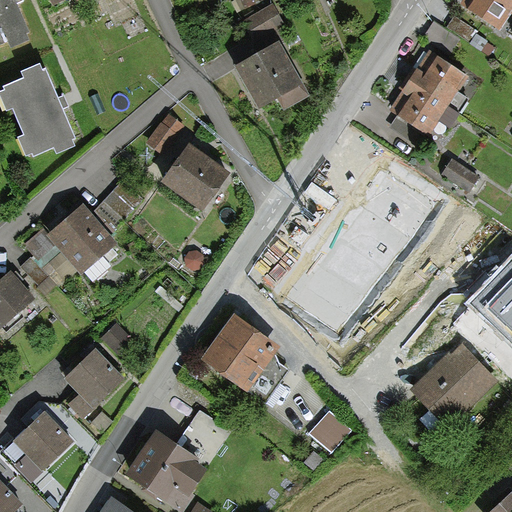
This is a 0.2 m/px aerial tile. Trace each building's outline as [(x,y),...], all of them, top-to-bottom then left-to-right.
[(0,0),(0,51),(10,47),(12,52),(31,44),(29,38),(32,37),(18,5),(25,2),(23,0),(0,0)] [(49,0),(53,8),(69,0),(49,0)] [(235,0),(240,9),(257,0),(235,0)] [(511,0),(464,0),(460,8),(500,33),(511,15),(511,0)] [(261,40),(285,26),(273,6),(249,20),(261,40)] [(477,32),(455,17),(447,29),(470,43),(477,32)] [(461,40),(434,24),(424,40),(451,57),(461,40)] [(488,42),(477,35),(471,44),(482,52),(488,42)] [(234,71),(259,117),(281,106),(285,114),(310,101),(280,46),(234,71)] [(429,54),(390,114),(397,118),(424,136),(430,140),(440,125),(449,110),(469,80),(429,54)] [(33,159),(34,163),(55,154),(57,159),(76,151),(73,145),(76,144),(63,112),(69,109),(65,98),(57,101),(46,75),(43,76),(40,69),(21,77),(23,82),(2,91),(3,95),(0,96),(0,100),(7,117),(13,115),(23,140),(18,142),(26,162),(33,159)] [(461,117),(449,110),(440,125),(451,132),(461,117)] [(147,145),(163,157),(185,127),(169,115),(147,145)] [(424,136),(397,118),(389,129),(417,146),(424,136)] [(162,187),(203,217),(230,179),(189,149),(162,187)] [(442,177),(470,195),(480,179),(452,161),(442,177)] [(289,299),(341,336),(433,207),(381,171),(370,185),(348,216),(325,249),(303,280),(289,299)] [(96,212),(116,231),(144,200),(124,181),(96,212)] [(64,224),(47,239),(82,279),(86,276),(94,285),(113,269),(106,261),(120,248),(83,207),(81,209),(78,206),(61,221),(64,224)] [(76,275),(40,236),(24,251),(32,259),(23,268),(39,286),(50,277),(59,287),(62,283),(65,286),(76,275)] [(184,251),(197,268),(208,259),(195,243),(184,251)] [(472,302),(511,340),(511,262),(472,302)] [(0,284),(0,333),(36,303),(12,275),(0,284)] [(234,318),(202,365),(266,409),(291,373),(280,366),(278,357),(282,351),(234,318)] [(119,345),(127,339),(114,322),(105,328),(119,345)] [(409,394),(447,433),(498,385),(460,345),(409,394)] [(83,423),(123,383),(96,356),(66,385),(78,398),(68,408),(83,423)] [(114,422),(102,413),(92,424),(103,434),(114,422)] [(35,483),(74,445),(46,415),(16,443),(14,441),(4,451),(35,483)] [(156,435),(126,480),(175,511),(186,511),(195,499),(194,498),(209,474),(198,467),(200,464),(156,435)] [(0,511),(18,511),(23,508),(0,484),(0,511)] [(511,511),(511,496),(495,511),(511,511)] [(129,511),(111,500),(102,511),(129,511)]
